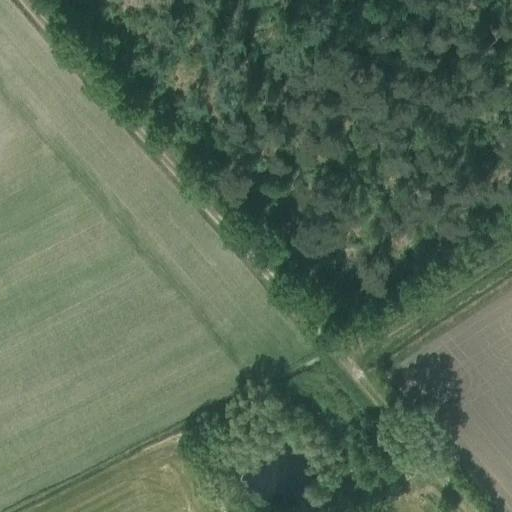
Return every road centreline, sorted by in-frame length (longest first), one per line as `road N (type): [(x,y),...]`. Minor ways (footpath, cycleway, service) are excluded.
road 1 (track): [(341,357),(29,0)]
road 2 (track): [(341,357),(511,242)]
road 3 (track): [(470,511),(341,357)]
